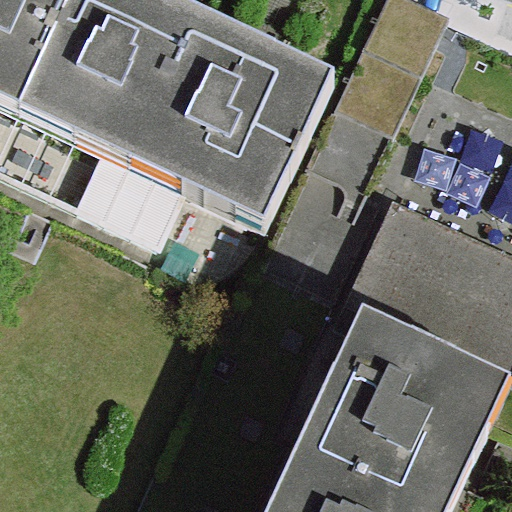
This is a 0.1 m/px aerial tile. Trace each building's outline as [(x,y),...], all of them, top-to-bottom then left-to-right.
[(79,0),(0,0),(0,115),(21,125),(79,0)] [(200,28),(141,0),(79,0),(21,125),(132,176),(200,28)] [(421,7),(405,0),(385,0),(362,52),(423,79),(450,21),(421,7)] [(337,90),(200,28),(132,176),(184,201),(267,240),(337,90)] [(396,139),(423,79),(362,52),(335,112),(396,139)] [(0,181),(159,256),(184,201),(132,176),(21,125),(0,115),(0,181)] [(511,282),(405,232),(365,320),(500,382),(511,356),(511,282)] [(302,453),(424,511),(456,511),(511,391),(511,388),(500,382),(365,320),(302,453)] [(424,511),(302,453),(274,511),(424,511)]
